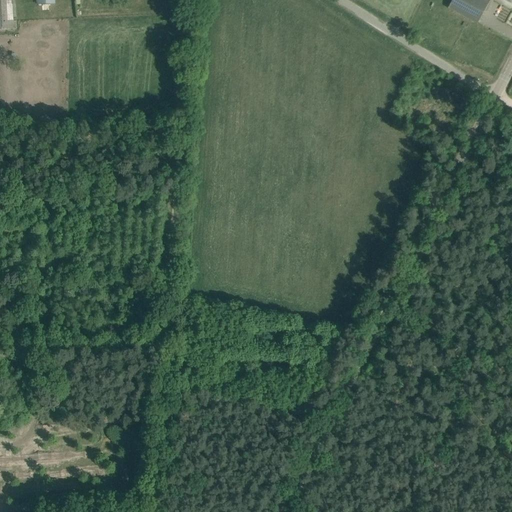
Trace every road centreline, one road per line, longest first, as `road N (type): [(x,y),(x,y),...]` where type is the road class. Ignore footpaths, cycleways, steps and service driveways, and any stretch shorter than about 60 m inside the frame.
road 1 (track): [(190,0),(156,511)]
road 2 (unclassified): [(282,511),(494,97)]
road 3 (unclassified): [(494,97),(341,0)]
